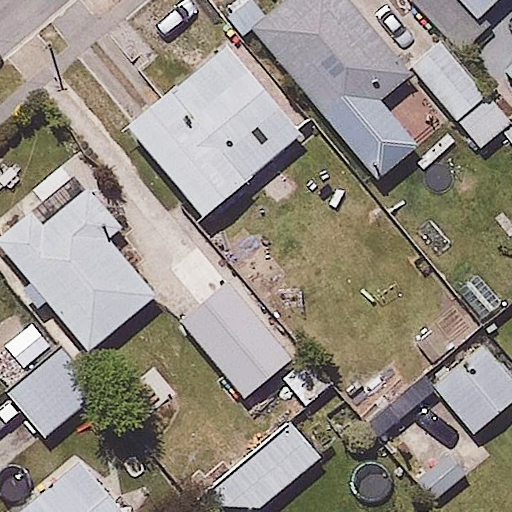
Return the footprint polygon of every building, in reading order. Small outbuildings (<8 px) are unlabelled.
[(323,109),(380,175),(423,138),(387,95),(418,68),(406,54),(359,0),(267,0),(246,19),(323,109)] [(511,0),(421,0),(441,23),(467,54),(508,19),(491,0),(511,0),(511,49),(497,62),(511,78),(511,0)] [(323,109),(246,19),(130,118),(208,209),(323,109)] [(511,105),(467,54),(441,23),(406,54),(418,68),(484,144),(511,119),(511,105)] [(69,155),(0,218),(0,245),(28,277),(12,292),(30,312),(45,298),(87,344),(152,285),(105,234),(125,216),(69,155)] [(254,302),(194,234),(162,262),(222,331),(254,302)] [(511,296),(511,285),(483,256),(428,309),(463,344),(511,296)] [(423,379),(467,429),(511,391),(511,371),(481,333),(423,379)] [(95,385),(60,344),(5,390),(40,431),(95,385)] [(335,384),(309,350),(277,374),(303,408),(335,384)] [(183,468),(207,499),(252,505),(318,452),(284,410),(242,444),(231,430),(183,468)] [(137,511),(85,451),(13,511),(137,511)]
